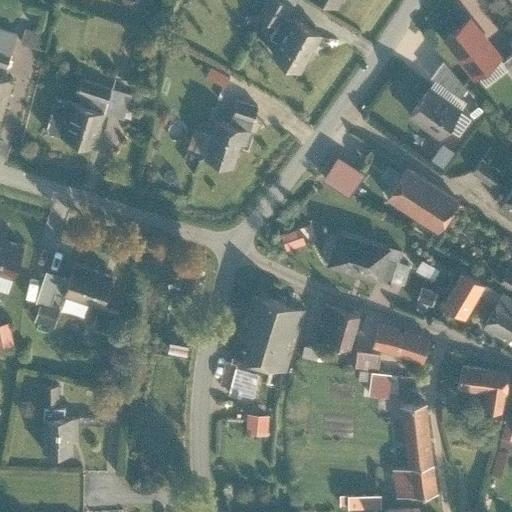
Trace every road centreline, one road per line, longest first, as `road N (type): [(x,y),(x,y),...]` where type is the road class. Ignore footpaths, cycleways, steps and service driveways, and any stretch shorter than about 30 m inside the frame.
road 1 (residential): [(236,253),(511,357)]
road 2 (residential): [(236,253),(205,367),(204,511)]
road 3 (residential): [(0,174),(236,253)]
road 4 (residential): [(341,113),(511,229)]
road 5 (residential): [(341,113),(308,146),(236,253)]
road 6 (residential): [(420,0),(341,113)]
